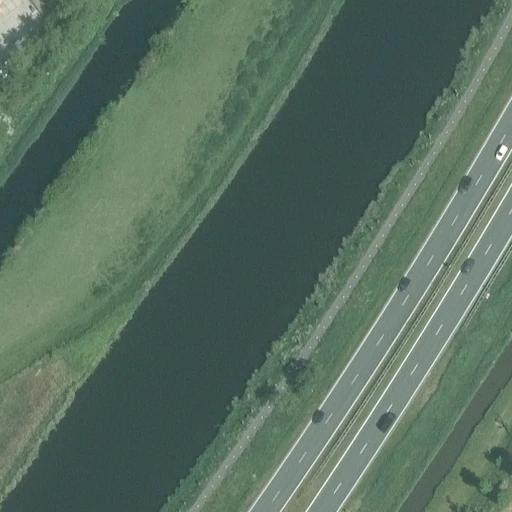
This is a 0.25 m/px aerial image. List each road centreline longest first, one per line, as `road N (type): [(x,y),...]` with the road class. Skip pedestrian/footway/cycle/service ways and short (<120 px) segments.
road 1 (primary): [(511,123),(399,313),(264,511)]
road 2 (primary): [(319,511),(511,206)]
